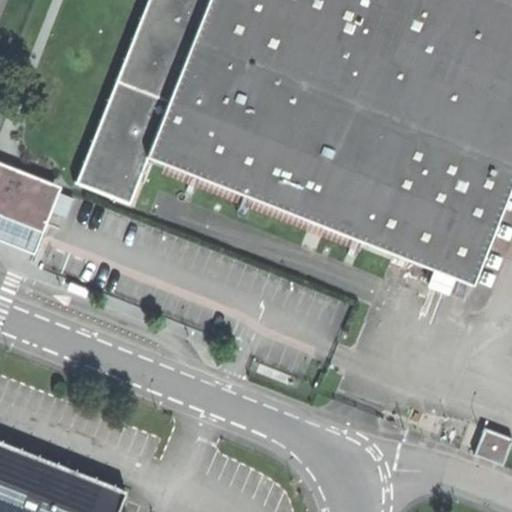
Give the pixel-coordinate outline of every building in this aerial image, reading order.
[(145,154),(206,0),(142,0),(73,177),(128,199),(145,154)] [(511,0),(206,0),(145,154),(296,213),(471,282),(511,177),(511,0)] [(0,163),(0,245),(34,259),(62,189),(0,163)] [(474,451),(502,462),(511,437),(511,435),(485,425),(474,451)] [(119,511),(127,492),(0,443),(0,511),(119,511)]
